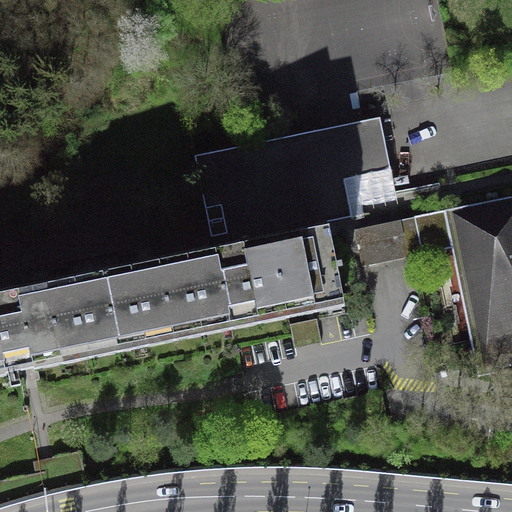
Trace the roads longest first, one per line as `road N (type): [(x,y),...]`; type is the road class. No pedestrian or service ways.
road 1 (primary): [(111,511),(274,496),(482,511)]
road 2 (residential): [(511,426),(419,396),(399,345)]
